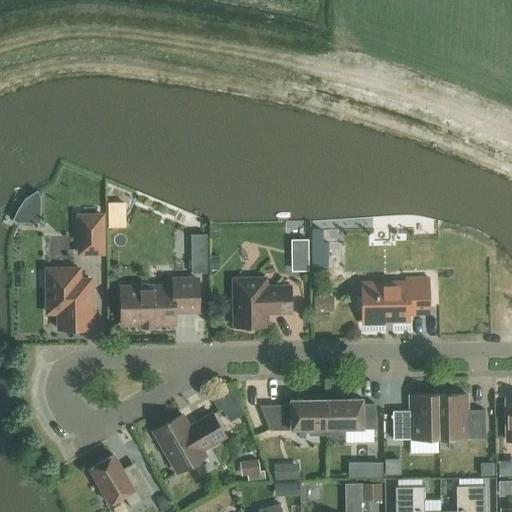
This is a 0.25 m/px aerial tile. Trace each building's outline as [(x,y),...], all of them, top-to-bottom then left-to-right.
[(131,206),(115,200),(109,205),(109,221),(124,221),(127,218),(131,206)] [(107,256),(106,214),(78,214),(79,256),(107,256)] [(293,241),(293,253),(309,253),(310,241),(293,241)] [(317,242),(318,270),(334,269),(333,241),(317,242)] [(80,279),(79,268),(57,268),(58,287),(47,287),(47,312),(58,312),(59,329),(82,329),(82,318),(91,318),(91,279),(80,279)] [(266,287),(266,278),(233,279),(234,326),(267,325),(267,310),(275,310),(275,313),(291,312),(290,286),(266,287)] [(199,311),(198,279),(173,280),(173,286),(120,287),(121,325),(175,324),(175,312),(199,311)] [(429,312),(428,279),(407,280),(407,286),(390,286),(387,283),(379,283),(376,287),(376,292),(375,292),(372,295),(372,296),(362,296),(363,323),(384,323),(383,320),(409,320),(409,312),(429,312)] [(334,312),(334,296),(315,297),(316,313),(334,312)] [(438,395),(439,439),(485,438),(485,410),(467,410),(467,394),(438,395)] [(323,435),(327,435),(326,395),(313,395),(313,399),(290,399),(291,405),(261,406),(270,430),(309,429),(309,430),(310,430),(310,435),(323,435)] [(326,395),(327,435),(331,435),(345,434),(344,430),(345,430),(345,429),(375,428),(375,404),(363,404),(362,398),(340,399),(340,395),(326,395)] [(439,439),(438,395),(410,395),(411,411),(393,411),(393,439),(439,439)] [(225,437),(212,414),(197,423),(198,425),(190,429),(182,415),(154,431),(177,472),(206,456),(202,450),(225,437)] [(126,476),(113,455),(90,468),(102,488),(99,492),(104,500),(108,500),(110,503),(124,495),(131,506),(153,494),(138,469),(126,476)] [(349,458),(349,472),(377,472),(377,458),(349,458)] [(247,476),(248,483),(266,480),(264,471),(260,471),(258,460),(240,462),(242,476),(247,476)] [(299,463),(275,464),(275,480),(299,479),(299,463)] [(303,482),(305,498),(317,496),(316,480),(303,482)] [(511,482),(500,482),(500,497),(511,497),(511,482)] [(380,501),(380,483),(361,483),(362,501),(380,501)] [(298,485),(287,485),(287,497),(298,497),(298,485)] [(485,511),(485,486),(456,486),(456,511),(485,511)] [(395,487),(395,511),(440,511),(440,499),(424,500),(424,487),(395,487)]
